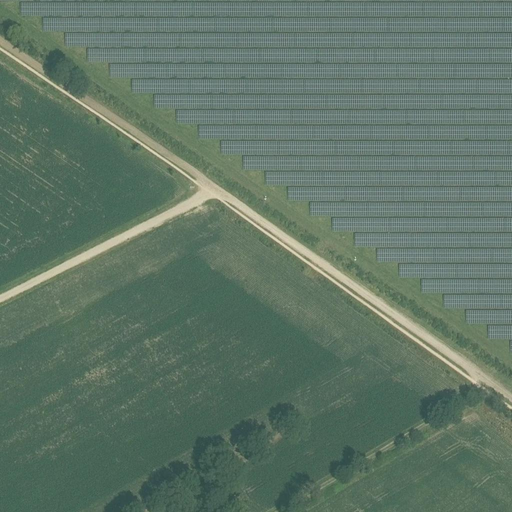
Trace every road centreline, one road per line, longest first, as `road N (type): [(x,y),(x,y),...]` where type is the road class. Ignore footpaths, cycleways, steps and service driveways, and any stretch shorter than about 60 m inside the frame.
road 1 (track): [(511,399),(217,188)]
road 2 (track): [(217,188),(0,40)]
road 3 (track): [(0,298),(217,188)]
